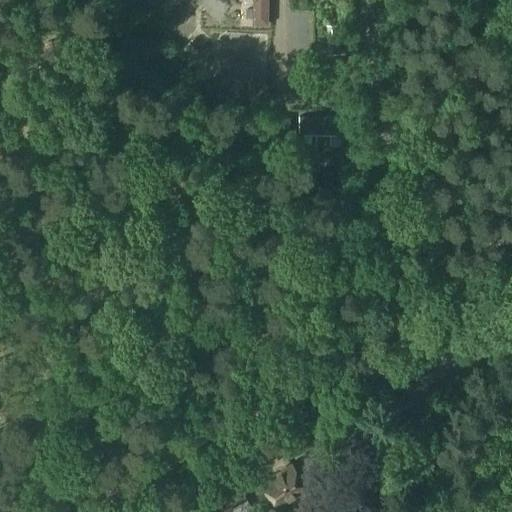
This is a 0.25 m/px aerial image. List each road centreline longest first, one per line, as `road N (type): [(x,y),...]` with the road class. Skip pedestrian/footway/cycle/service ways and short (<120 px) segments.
road 1 (unclassified): [(434,374),(376,0)]
road 2 (unclassified): [(404,511),(434,374)]
